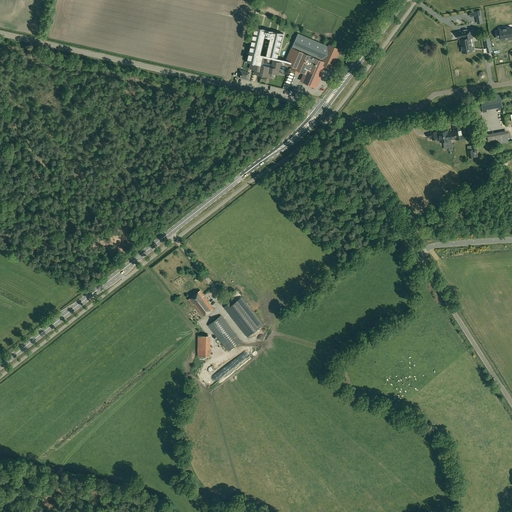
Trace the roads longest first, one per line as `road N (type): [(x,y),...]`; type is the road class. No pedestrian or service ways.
road 1 (unclassified): [(316,109),(0,32)]
road 2 (secondary): [(0,366),(253,167)]
road 3 (residential): [(338,130),(361,116),(419,107),(434,94),(511,83)]
road 4 (unclassified): [(511,404),(416,253)]
road 5 (unclassified): [(416,253),(338,130)]
